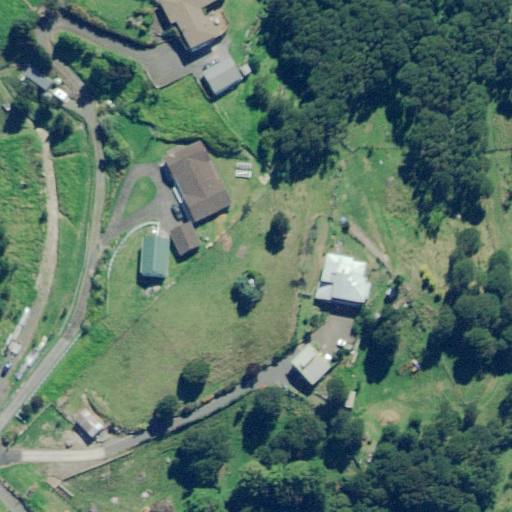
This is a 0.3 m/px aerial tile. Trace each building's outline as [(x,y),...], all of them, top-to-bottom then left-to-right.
[(190,54),(225,36),(228,26),(216,4),(222,1),(221,0),(164,0),(157,4),(169,27),(174,24),(190,54)] [(212,97),(250,76),(244,67),(236,72),(229,60),(200,76),(212,97)] [(179,196),(175,198),(189,224),(192,222),(194,225),(230,207),(197,142),(156,163),(167,184),(172,182),(179,196)] [(200,248),(189,226),(168,236),(179,259),(200,248)] [(167,245),(140,243),(138,277),(164,279),(167,245)] [(362,280),(365,268),(352,265),(352,261),(326,255),(315,301),(330,305),(331,302),(362,309),(369,281),(362,280)] [(330,371),(307,350),(290,368),(313,389),(330,371)] [(354,396),(340,393),(337,410),(351,413),(354,396)]
